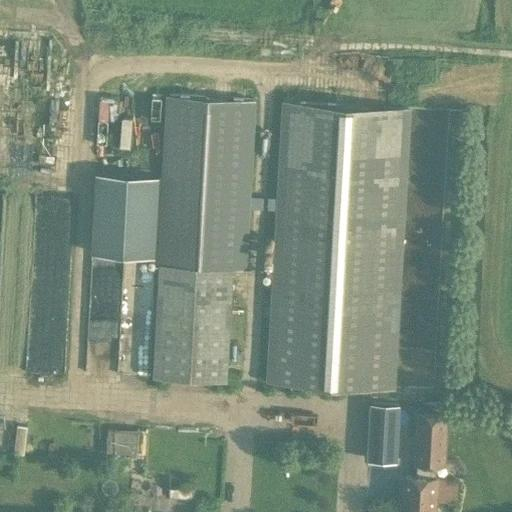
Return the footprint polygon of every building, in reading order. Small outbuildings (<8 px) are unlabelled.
[(160,262),(154,374),(227,378),(233,266),(247,267),(256,99),(166,94),(157,262),(160,262)] [(287,100),(271,380),(391,387),(407,107),(287,100)] [(154,255),(158,174),(96,171),(92,252),(154,255)] [(416,462),(418,462),(437,463),(444,463),(447,414),(419,412),(416,462)] [(436,476),(437,463),(418,462),(417,475),(405,475),(405,477),(402,477),(401,490),(404,490),(402,511),(435,511),(438,476),(436,476)]
